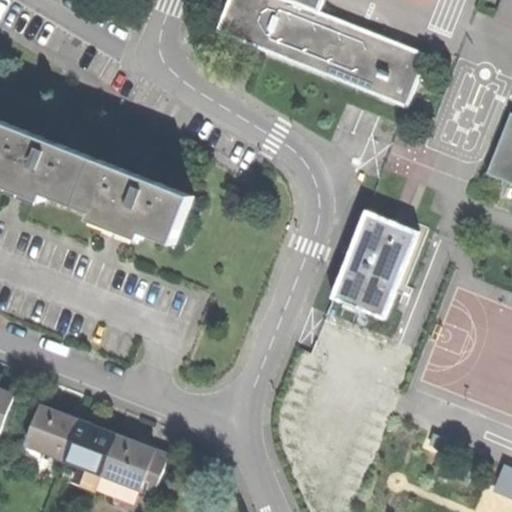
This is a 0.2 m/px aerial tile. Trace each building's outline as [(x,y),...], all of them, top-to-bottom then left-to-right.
[(229,0),(217,32),(408,107),(429,54),(320,11),(324,0),(229,0)] [(511,112),(489,171),(511,180),(511,112)] [(0,122),(0,186),(17,193),(45,204),(48,196),(96,214),(93,223),(118,233),(142,242),(146,234),(175,246),(194,198),(0,122)] [(420,232),(367,211),(333,297),(386,318),(420,232)] [(0,391),(0,433),(14,398),(0,391)] [(43,409),(28,446),(66,461),(81,423),(62,416),(43,409)] [(97,430),(81,423),(66,461),(80,466),(104,475),(118,437),(97,430)] [(135,444),(118,437),(104,475),(141,489),(156,452),(135,444)] [(170,457),(156,452),(141,489),(138,498),(153,503),(170,457)] [(84,486),(97,491),(104,475),(80,466),(76,476),(86,481),(84,486)] [(137,501),(138,498),(141,489),(104,475),(97,491),(120,499),(122,495),(137,501)]
